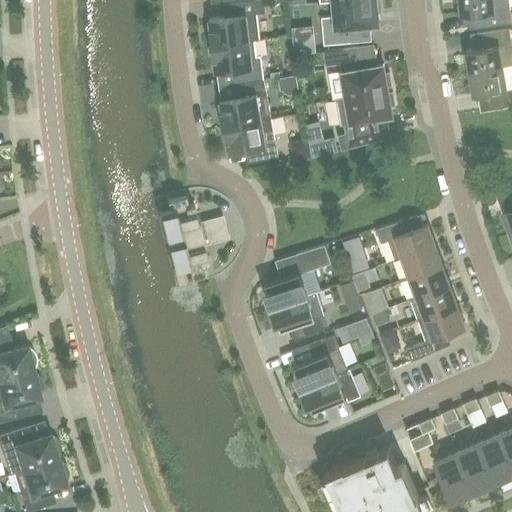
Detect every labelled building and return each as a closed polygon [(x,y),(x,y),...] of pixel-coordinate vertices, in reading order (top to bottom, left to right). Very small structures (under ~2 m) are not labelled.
[(264,0),(229,0),(231,14),(210,17),(213,43),(250,39),(255,39),(260,38),(256,12),(266,11),(264,0)] [(382,9),(380,0),(334,0),(336,14),(322,16),(324,43),(352,41),(351,24),(378,21),(377,10),(382,9)] [(511,21),(511,20),(509,0),(460,0),(462,12),(474,10),(477,26),(511,21)] [(477,31),(479,47),(467,49),(470,71),(503,65),(511,63),(511,37),(510,26),(477,31)] [(255,39),(250,39),(213,43),(216,69),(237,66),(239,81),(264,77),(262,55),(257,56),(255,39)] [(342,70),(347,95),(388,88),(388,84),(392,84),(390,71),(386,72),(384,62),(358,67),(357,59),(359,59),(357,45),(325,49),(327,63),(341,61),(342,70)] [(503,65),(470,71),(474,93),(501,88),(504,106),(511,103),(511,63),(503,65)] [(220,99),(225,125),(262,118),(262,117),(271,115),(264,77),(239,81),(242,95),(220,99)] [(388,88),(347,95),(337,97),(342,122),(345,122),(347,132),(339,134),(343,148),(374,140),(370,126),(368,127),(367,118),(393,113),(391,104),(395,103),(393,91),(389,91),(388,88)] [(271,115),(262,117),(262,118),(225,125),(230,150),(251,146),(254,160),(278,155),(271,115)] [(320,121),(308,125),(315,155),(328,151),(338,149),(336,138),(325,140),(320,121)] [(293,146),(295,155),(311,152),(308,136),(299,138),(293,146)] [(159,211),(167,241),(202,232),(194,202),(188,203),(186,194),(167,199),(170,208),(159,211)] [(223,204),(201,210),(208,235),(230,229),(223,204)] [(511,205),(503,209),(511,232),(511,205)] [(399,256),(435,243),(427,222),(407,229),(404,218),(376,227),(380,240),(388,237),(395,258),(400,256),(399,256)] [(209,261),(202,232),(167,241),(178,285),(189,282),(188,277),(206,273),(204,263),(209,261)] [(407,276),(442,263),(435,243),(399,256),(400,256),(407,276)] [(325,258),(321,244),(297,251),(302,265),(325,258)] [(419,295),(450,283),(442,263),(407,276),(414,297),(419,296),(419,295)] [(372,285),(366,268),(353,273),(358,289),(372,285)] [(308,292),(300,269),(265,281),(273,304),(308,292)] [(354,282),(339,287),(349,314),(363,310),(354,282)] [(417,318),(457,304),(450,283),(419,295),(419,296),(414,297),(410,299),(417,318)] [(373,311),(387,306),(390,305),(382,285),(366,292),(373,311)] [(315,315),(308,292),(273,304),(281,327),(302,320),(306,332),(329,324),(325,312),(315,315)] [(417,318),(425,339),(430,337),(465,325),(457,304),(417,318)] [(391,318),(387,306),(373,311),(377,323),(391,318)] [(366,320),(338,332),(343,344),(359,338),(362,347),(376,342),(366,320)] [(393,358),(406,355),(399,322),(386,325),(393,358)] [(349,367),(335,333),(310,343),(315,354),(294,363),(304,386),(349,367)] [(28,342),(6,348),(3,336),(0,336),(0,377),(34,369),(33,365),(35,365),(36,361),(36,357),(35,353),(33,349),(30,347),(29,347),(28,342)] [(425,339),(406,347),(412,359),(435,349),(430,337),(425,339)] [(386,360),(374,365),(383,387),(395,382),(386,360)] [(359,392),(349,367),(304,386),(313,408),(346,394),(347,397),(359,392)] [(35,373),(34,369),(0,377),(0,419),(23,414),(20,401),(41,395),(40,391),(41,390),(42,386),(43,382),(42,379),(40,375),(37,372),(35,373)] [(499,388),(486,394),(491,405),(504,399),(499,388)] [(476,396),(463,401),(468,412),(481,407),(476,396)] [(454,405),(441,411),(446,422),(459,416),(454,405)] [(432,415),(418,421),(423,432),(436,426),(432,415)] [(13,470),(23,467),(23,468),(59,457),(57,453),(59,452),(60,449),(60,444),(59,441),(56,437),(53,435),(52,435),(50,431),(30,437),(25,424),(0,432),(0,444),(9,472),(13,470)] [(511,425),(502,430),(511,451),(511,425)] [(480,439),(496,474),(511,467),(511,451),(502,430),(480,439)] [(459,449),(474,484),(496,474),(480,439),(459,449)] [(341,511),(427,511),(405,461),(398,463),(390,443),(324,472),(341,511)] [(474,484),(459,449),(435,460),(451,494),(474,484)] [(60,460),(59,457),(23,468),(23,467),(13,470),(26,510),(50,503),(46,489),(67,482),(65,478),(67,478),(68,474),(68,470),(67,466),(64,463),(61,460),(60,460)]
